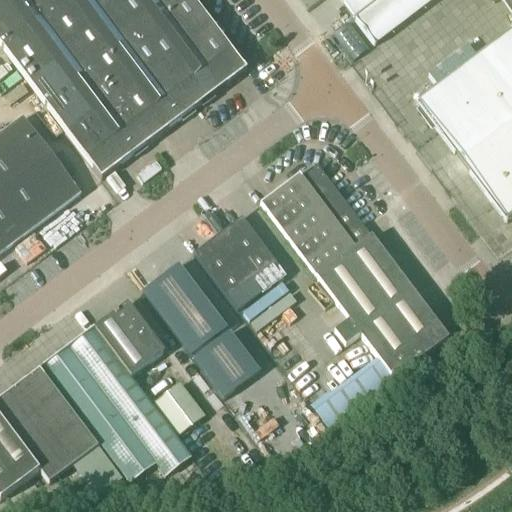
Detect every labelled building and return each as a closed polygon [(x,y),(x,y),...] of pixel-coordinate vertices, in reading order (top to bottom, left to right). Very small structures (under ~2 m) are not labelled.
[(0,0),(0,51),(100,184),(245,74),(189,0),(0,0)] [(379,0),(337,0),(352,20),(379,0)] [(511,0),(493,0),(511,25),(511,0)] [(511,34),(418,106),(442,136),(506,221),(511,216),(511,34)] [(0,257),(79,199),(21,122),(0,137),(0,257)] [(315,281),(370,240),(316,168),(304,177),(303,174),(298,178),(260,207),(315,281)] [(227,303),(275,267),(241,222),(193,257),(216,288),(227,303)] [(392,383),(447,342),(370,240),(315,281),(348,324),(333,336),(344,350),(359,339),(392,383)] [(178,269),(142,295),(191,362),(226,335),(178,269)] [(129,382),(163,357),(126,308),(92,333),(129,382)] [(189,462),(129,382),(92,333),(41,371),(90,436),(86,439),(96,451),(99,449),(129,488),(155,468),(164,481),(189,462)] [(227,339),(193,364),(222,404),(256,379),(227,339)] [(96,452),(37,374),(0,401),(0,505),(0,506),(37,478),(46,489),(96,452)] [(177,441),(204,420),(179,387),(151,408),(177,441)]
